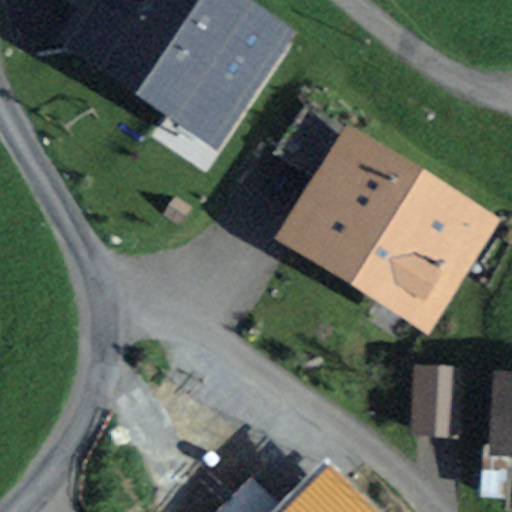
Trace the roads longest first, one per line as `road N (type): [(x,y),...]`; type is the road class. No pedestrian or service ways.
road 1 (residential): [(18,511),(85,426),(107,360),(113,290),(0,100)]
road 2 (residential): [(511,99),(435,66),(349,0)]
